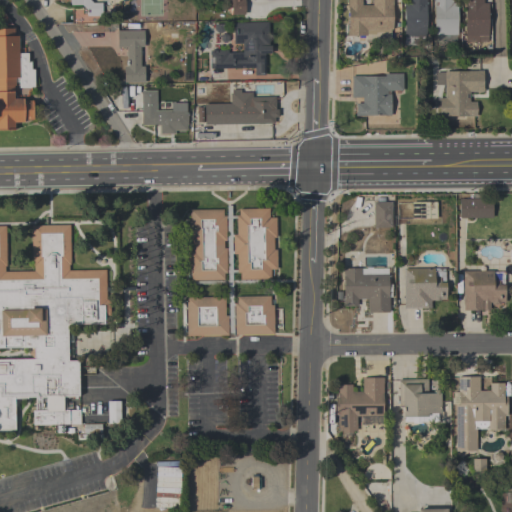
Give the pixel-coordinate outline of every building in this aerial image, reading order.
[(89,0),(93,3),(101,3),(101,15),(86,16),(86,9),(81,5),(71,5),(71,3),(70,3),(69,0),(89,0)] [(244,0),(245,15),(231,15),(230,6),(224,6),(223,0),(244,0)] [(393,0),(393,30),(374,30),(374,34),(366,34),(366,36),(347,36),(347,0),(361,0),(361,5),(371,5),(371,0),(393,0)] [(425,0),(426,36),(423,36),(423,45),(404,45),(403,3),(408,3),(408,0),(425,0)] [(434,35),(434,0),(452,0),(452,3),(456,3),(456,35),(434,35)] [(483,0),(483,3),(487,3),(487,36),(480,36),(480,42),(465,42),(464,0),(483,0)] [(232,23),(267,22),(268,46),(270,46),(270,54),(264,54),(264,75),(254,75),(254,68),(209,69),(209,51),(227,50),(227,53),(242,53),(242,44),(233,44),(232,23)] [(34,88),(18,88),(18,83),(15,83),(15,86),(13,86),(13,99),(23,99),(23,100),(32,100),(32,120),(24,120),(24,123),(14,123),(14,129),(0,129),(0,28),(14,28),(14,36),(18,36),(18,53),(27,53),(27,62),(30,62),(31,70),(34,70),(34,88)] [(124,83),(124,66),(126,66),(126,47),(117,47),(117,31),(143,31),(143,47),(140,47),(140,66),(144,66),(144,83),(124,83)] [(483,92),(469,92),(469,94),(465,94),(465,98),(469,98),(469,102),(476,102),(476,116),(439,117),(438,107),(434,108),(433,100),(438,100),(438,98),(444,98),(444,85),(435,86),(435,73),(444,72),(444,71),(482,71),(483,92)] [(390,90),(390,116),(355,116),(355,103),(361,103),(361,98),(351,98),(351,76),(384,76),(384,74),(401,74),(401,90),(390,90)] [(141,126),(141,90),(156,90),(156,111),(171,111),(171,103),(186,103),(186,112),(187,112),(187,125),(186,125),(186,131),(174,131),(174,134),(159,134),(159,126),(141,126)] [(251,97),(274,97),(275,110),(277,110),(277,117),(274,117),(274,124),(204,125),(203,104),(229,103),(229,93),(231,93),(231,90),(240,90),(240,93),(251,93),(251,97)] [(491,218),(459,218),(459,199),(491,199),(491,218)] [(373,228),(373,202),(391,202),(391,228),(373,228)] [(436,202),(436,219),(411,220),(411,203),(436,202)] [(275,218),(276,238),(273,238),(273,250),(276,250),(276,270),(270,270),(270,280),(239,280),(239,273),(237,273),(237,254),(232,254),(232,235),(236,235),(235,217),(238,217),(238,209),(268,209),(269,218),(275,218)] [(189,210),(222,210),(222,216),(225,216),(225,241),(223,241),(223,248),(226,248),(226,273),(223,273),(223,280),(191,280),(191,271),(188,271),(188,251),(191,251),(191,240),(187,240),(187,220),(189,220),(189,210)] [(0,229),(6,229),(6,274),(32,273),(31,228),(71,227),(72,273),(106,272),(107,312),(108,360),(79,360),(79,407),(0,408),(0,229)] [(343,269),(361,269),(361,275),(387,275),(387,296),(388,296),(388,313),(367,313),(367,299),(357,299),(357,307),(343,307),(343,269)] [(445,300),(440,300),(440,301),(430,301),(431,309),(422,309),(422,308),(404,308),(403,269),(445,269),(445,280),(440,280),(440,283),(445,282),(445,300)] [(462,271),(492,271),(492,280),(499,280),(499,285),(504,285),(504,302),(500,302),(500,306),(491,306),(491,304),(489,304),(489,311),(462,311),(462,271)] [(269,296),(270,306),(273,306),(273,335),(234,335),(234,303),(236,303),(236,297),(269,296)] [(186,336),(185,298),(224,297),(224,316),(227,316),(228,335),(186,336)] [(503,430),(485,430),(485,429),(475,429),(475,451),(455,451),(455,405),(458,405),(458,377),(478,377),(478,391),(488,391),(488,383),(503,383),(503,396),(506,396),(506,415),(503,415),(503,430)] [(382,378),(382,416),(356,416),(356,431),(351,431),(351,433),(341,433),(341,431),(337,431),(337,415),(335,415),(335,398),(337,398),(337,385),(351,385),(351,392),(362,392),(361,378),(382,378)] [(440,390),(440,413),(427,413),(427,417),(402,417),(402,406),(398,406),(398,380),(426,379),(427,390),(440,390)] [(33,412),(33,426),(79,424),(78,411),(63,412),(62,396),(45,397),(46,411),(33,412)] [(250,477),(251,477),(251,475),(255,475),(255,477),(257,477),(257,478),(259,478),(260,489),(257,489),(257,490),(250,490),(250,477)]
